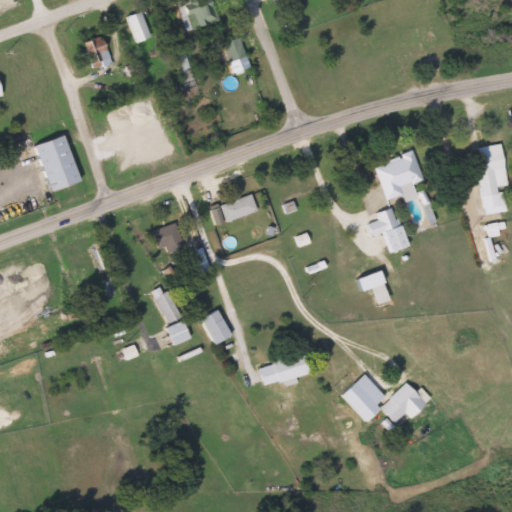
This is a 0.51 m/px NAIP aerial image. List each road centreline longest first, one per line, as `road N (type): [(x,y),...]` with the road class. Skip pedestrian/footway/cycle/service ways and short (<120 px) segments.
road 1 (secondary): [(0,229),(295,122)]
road 2 (residential): [(392,360),(318,320),(296,299),(276,258),(257,248),(211,257)]
road 3 (secondary): [(295,122),(426,82),(511,68)]
road 4 (residential): [(174,165),(247,371)]
road 5 (residential): [(104,191),(35,0)]
road 6 (residential): [(295,122),(247,0)]
